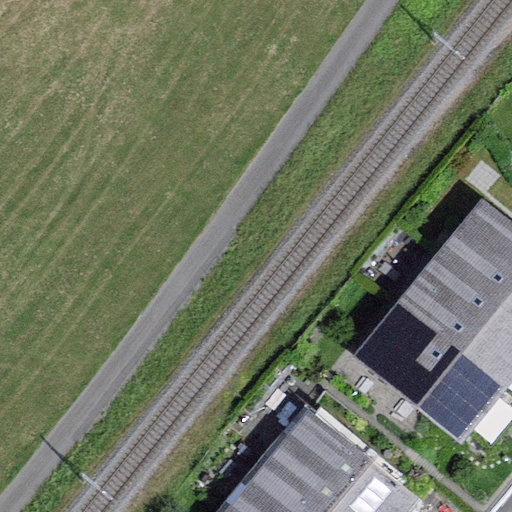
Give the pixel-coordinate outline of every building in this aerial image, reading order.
[(511,313),(511,233),(485,212),(446,260),(511,313)] [(497,381),(511,361),(511,313),(446,260),(406,308),(497,381)] [(457,429),(497,381),(406,308),(367,357),(457,429)] [(319,511),(396,511),(405,502),(308,422),(268,471),(319,511)] [(319,511),(268,471),(234,511),(319,511)]
